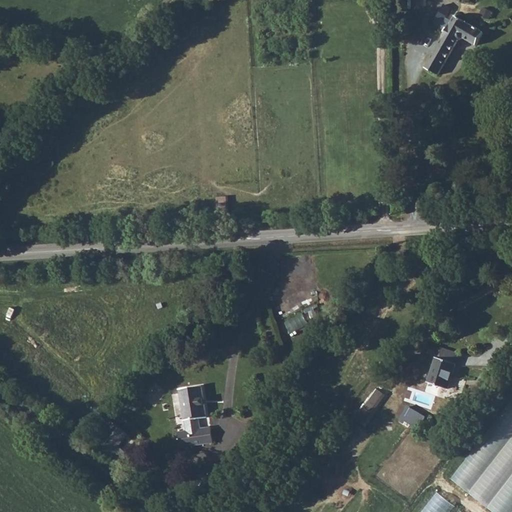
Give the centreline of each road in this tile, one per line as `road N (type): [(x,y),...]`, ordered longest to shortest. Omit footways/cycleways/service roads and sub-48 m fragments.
road 1 (secondary): [(0,253),(511,220)]
road 2 (track): [(178,0),(0,154)]
road 3 (track): [(149,511),(0,386)]
